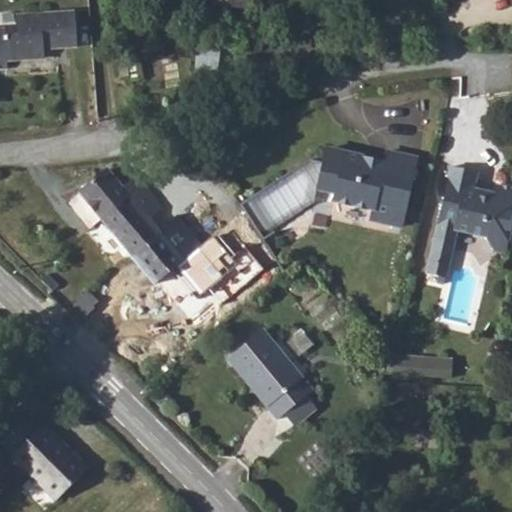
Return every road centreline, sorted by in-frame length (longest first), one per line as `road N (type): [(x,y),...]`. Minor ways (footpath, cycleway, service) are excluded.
road 1 (unclassified): [(0,149),(511,54)]
road 2 (tertiary): [(0,282),(226,511)]
